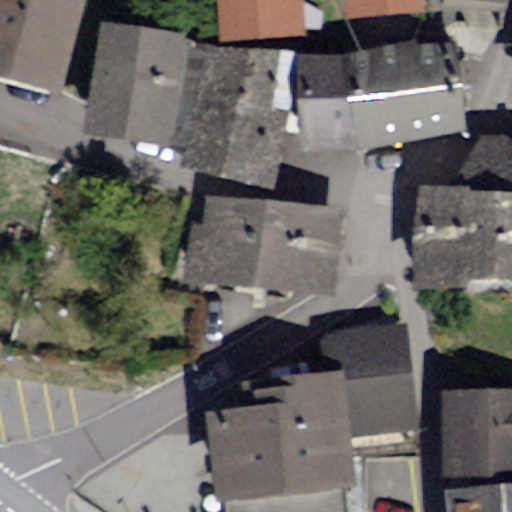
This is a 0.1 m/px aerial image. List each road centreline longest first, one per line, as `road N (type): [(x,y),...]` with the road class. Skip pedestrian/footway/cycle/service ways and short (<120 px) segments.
road 1 (residential): [(384,197),(362,305),(247,354),(135,423),(0,487)]
road 2 (residential): [(0,106),(191,183),(384,197)]
road 3 (residential): [(384,197),(412,282),(437,511)]
road 4 (residential): [(384,197),(486,132)]
